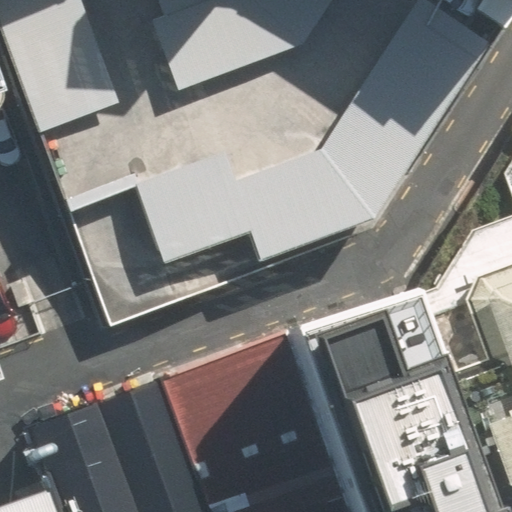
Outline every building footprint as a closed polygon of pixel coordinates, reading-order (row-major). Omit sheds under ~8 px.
[(111,321),(379,224),(400,193),(511,18),(511,7),(500,0),(0,0),(0,44),(13,77),(106,309),(111,321)] [(403,301),(483,511),(511,511),(511,125),(510,129),(511,130),(511,153),(498,176),(511,209),(511,215),(468,233),(458,248),(431,290),(403,301)] [(400,292),(275,337),(341,511),(483,511),(403,301),(400,292)] [(341,511),(275,337),(155,378),(203,511),(341,511)] [(203,511),(155,378),(36,423),(46,488),(54,511),(203,511)] [(0,511),(54,511),(46,488),(0,505),(0,511)]
